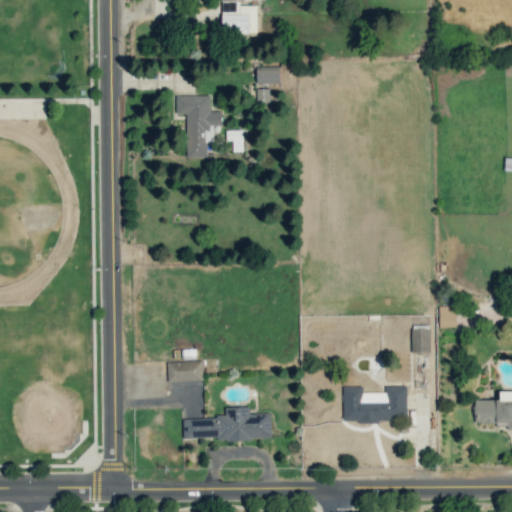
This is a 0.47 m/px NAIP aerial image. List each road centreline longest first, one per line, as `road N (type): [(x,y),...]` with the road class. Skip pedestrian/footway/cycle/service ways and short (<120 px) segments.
road 1 (tertiary): [(0,489),(511,484)]
road 2 (residential): [(125,489),(116,0)]
